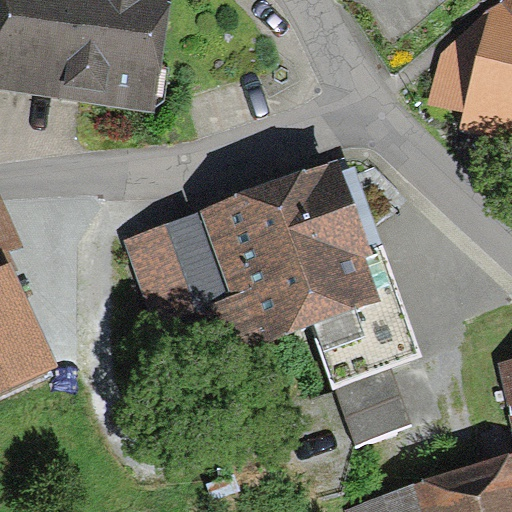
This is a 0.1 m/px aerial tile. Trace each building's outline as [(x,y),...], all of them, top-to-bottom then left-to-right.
[(2,0),(0,19),(0,84),(139,101),(150,0),(2,0)] [(468,129),(511,139),(511,10),(498,21),(468,129)] [(408,361),(339,170),(138,242),(183,364),(306,320),(331,389),(408,361)] [(0,382),(34,369),(0,286),(0,382)] [(511,511),(511,369),(493,374),(511,444),(511,466),(357,508),(357,511),(511,511)]
